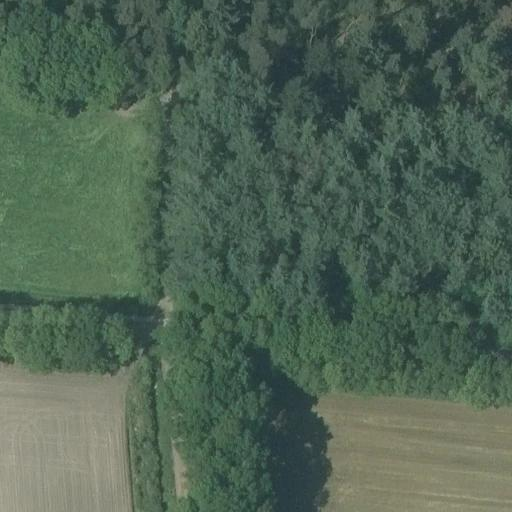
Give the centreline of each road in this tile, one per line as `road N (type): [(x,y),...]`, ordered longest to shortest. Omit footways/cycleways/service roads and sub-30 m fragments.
road 1 (track): [(511,365),(167,335)]
road 2 (track): [(167,335),(166,0)]
road 3 (track): [(183,511),(167,335)]
road 4 (track): [(167,335),(0,318)]
